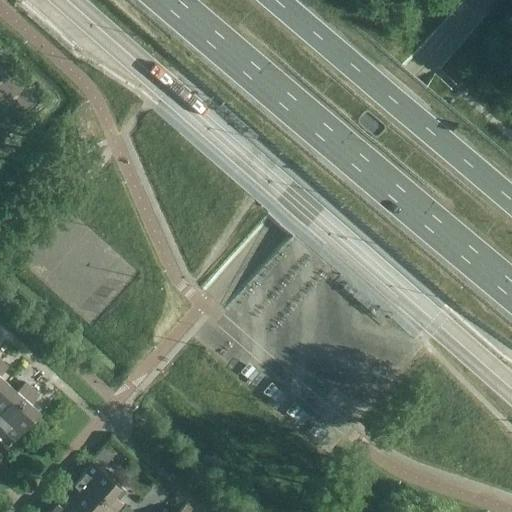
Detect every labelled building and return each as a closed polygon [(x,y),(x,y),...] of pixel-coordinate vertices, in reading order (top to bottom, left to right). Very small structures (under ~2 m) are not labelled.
[(255,137),(258,134),(221,101),(218,104),(255,137)] [(379,318),(383,312),(346,280),(342,286),(379,318)] [(13,394),(4,386),(0,391),(0,422),(31,388),(24,382),(13,394)] [(31,388),(0,422),(0,425),(15,439),(36,415),(28,407),(39,395),(31,388)] [(93,461),(78,477),(117,511),(124,505),(111,492),(118,484),(93,461)] [(117,511),(78,477),(65,493),(86,511),(92,511),(98,507),(103,511),(117,511)] [(86,511),(65,493),(51,508),(55,511),(86,511)] [(177,511),(188,511),(192,508),(186,503),(177,511)]
